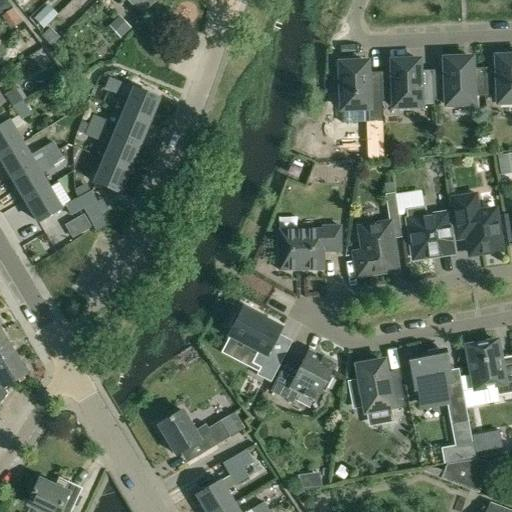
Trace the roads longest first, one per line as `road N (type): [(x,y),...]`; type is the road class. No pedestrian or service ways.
road 1 (residential): [(511,273),(315,306),(322,330),(356,349),(511,320)]
road 2 (residential): [(69,364),(169,167),(228,7)]
road 3 (residential): [(360,0),(351,31),(368,43),(511,38)]
road 4 (residential): [(156,511),(69,364)]
road 5 (residential): [(69,364),(0,250)]
road 6 (residential): [(69,364),(0,471)]
